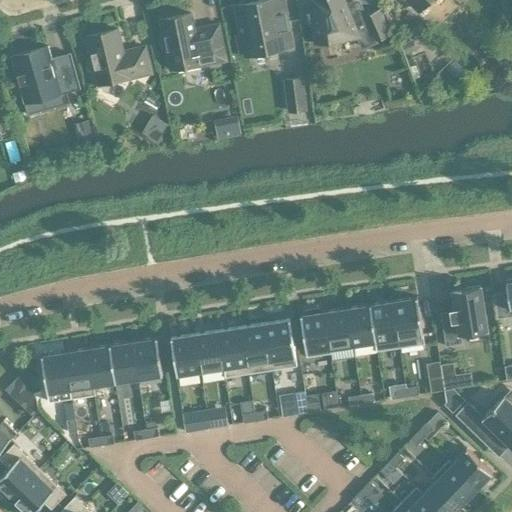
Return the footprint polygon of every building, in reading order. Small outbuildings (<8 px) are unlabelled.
[(274,20),(270,0),(258,0),(257,0),(256,0),(242,0),(242,1),(242,3),(235,4),(241,33),(237,34),(240,53),(244,52),(245,56),(293,47),(287,17),(274,20)] [(379,9),(362,16),(357,4),(344,6),(341,0),(314,0),(311,4),(312,10),(305,11),(308,27),(315,26),(317,44),(330,42),(358,35),(363,46),(390,35),(379,9)] [(409,0),(420,10),(429,0),(409,0)] [(159,43),(160,46),(162,49),(166,48),(170,68),(199,62),(200,66),(227,60),(219,23),(195,28),(191,13),(160,19),(163,35),(159,36),(159,40),(159,43)] [(98,86),(113,83),(152,73),(145,46),(123,51),(118,29),(86,36),(91,60),(87,67),(94,71),(98,86)] [(43,98),(79,87),(70,53),(52,58),(49,46),(11,56),(26,109),(32,113),(41,110),(44,104),(43,98)] [(285,79),(290,111),(305,109),(301,77),(285,79)] [(214,110),(215,135),(237,134),(236,109),(214,110)] [(493,293),(497,318),(511,315),(511,280),(506,281),(507,291),(493,293)] [(446,345),(463,343),(461,333),(487,329),(480,286),(472,286),(453,290),(456,307),(453,308),(453,312),(441,314),(446,345)] [(417,296),(393,300),(400,347),(424,343),(417,296)] [(400,347),(393,300),(370,303),(377,350),(400,347)] [(348,307),(353,344),(375,341),(377,350),(370,303),(348,307)] [(330,353),(324,310),(321,311),(320,307),(304,310),(305,313),(300,314),(307,356),(330,353)] [(353,344),(348,307),(324,310),(330,353),(331,352),(330,348),(353,344)] [(290,318),(265,322),(273,369),(297,365),(290,318)] [(273,369),(265,322),(242,325),(249,372),(273,369)] [(219,329),(225,366),(226,376),(249,372),(242,325),(219,329)] [(219,329),(195,333),(201,370),(225,366),(219,329)] [(201,370),(195,333),(171,336),(177,374),(201,370)] [(134,340),(133,340),(138,378),(163,374),(157,336),(134,340)] [(110,343),(116,381),(138,378),(133,340),(110,343)] [(110,343),(87,347),(93,385),(116,381),(110,343)] [(95,394),(93,385),(87,347),(65,350),(71,388),(72,397),(95,394)] [(49,400),(72,397),(71,388),(65,350),(41,354),(49,400)] [(428,369),(438,367),(435,351),(424,353),(428,369)] [(505,371),(511,369),(511,354),(503,356),(505,371)] [(457,387),(453,363),(441,365),(443,375),(445,389),(457,387)] [(431,391),(445,389),(443,375),(429,377),(431,391)] [(301,379),(288,380),(289,397),(303,396),(301,379)] [(335,382),(319,381),(318,398),(334,399),(335,382)] [(418,385),(406,387),(408,395),(419,393),(418,385)] [(408,395),(406,387),(394,389),(396,397),(408,395)] [(373,392),(361,394),(362,402),(374,401),(373,392)] [(362,402),(361,394),(349,396),(350,404),(362,402)] [(468,401),(455,414),(484,442),(495,430),(511,446),(511,401),(504,394),(483,416),(468,401)] [(319,401),(295,405),(296,413),(320,409),(319,401)] [(225,406),(207,409),(210,427),(228,424),(225,406)] [(207,409),(183,413),(186,431),(210,427),(207,409)] [(267,409),(255,411),(256,419),(268,417),(267,409)] [(256,419),(255,411),(243,413),(244,421),(256,419)] [(69,432),(77,430),(75,418),(67,420),(69,432)] [(0,449),(17,432),(4,419),(0,423),(0,449)] [(427,422),(419,430),(424,436),(433,427),(427,422)] [(158,427),(146,429),(147,437),(159,435),(158,427)] [(136,439),(147,437),(146,429),(134,430),(136,439)] [(416,445),(424,436),(419,430),(410,439),(416,445)] [(101,436),(102,444),(114,442),(113,434),(101,436)] [(90,446),(102,444),(101,436),(89,438),(90,446)] [(0,474),(0,488),(10,498),(39,467),(14,443),(0,457),(0,458),(8,466),(0,474)] [(467,447),(452,462),(478,487),(492,472),(467,447)] [(398,452),(389,460),(395,466),(404,457),(398,452)] [(478,487),(452,462),(448,459),(433,475),(437,478),(463,503),(478,487)] [(387,475),(395,466),(389,460),(381,469),(387,475)] [(39,467),(10,498),(23,511),(31,511),(43,500),(51,508),(66,493),(39,467)] [(442,511),(453,511),(463,503),(437,478),(423,493),(442,511)] [(369,481),(361,490),(367,496),(375,487),(369,481)] [(409,507),(413,511),(442,511),(423,493),(416,486),(402,501),(409,507)] [(294,508),(300,496),(288,490),(282,503),(294,508)] [(367,496),(361,490),(353,499),(358,504),(367,496)] [(92,511),(75,495),(58,511),(92,511)]
